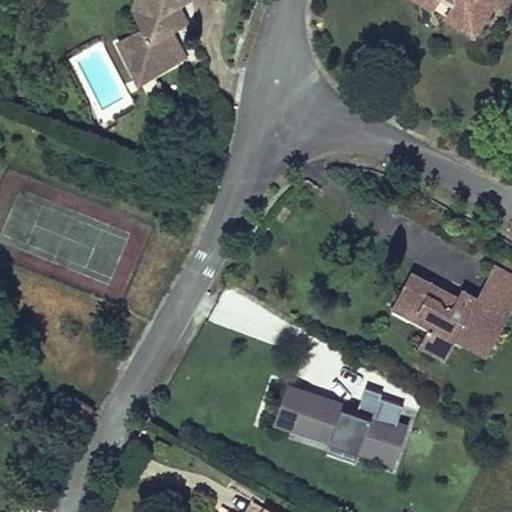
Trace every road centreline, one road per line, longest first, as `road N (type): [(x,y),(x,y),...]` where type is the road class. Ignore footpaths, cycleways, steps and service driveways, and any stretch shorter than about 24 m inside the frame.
road 1 (residential): [(74,511),(102,434),(282,109)]
road 2 (residential): [(282,109),(372,131),(511,206)]
road 3 (unknown): [(180,294),(342,375)]
